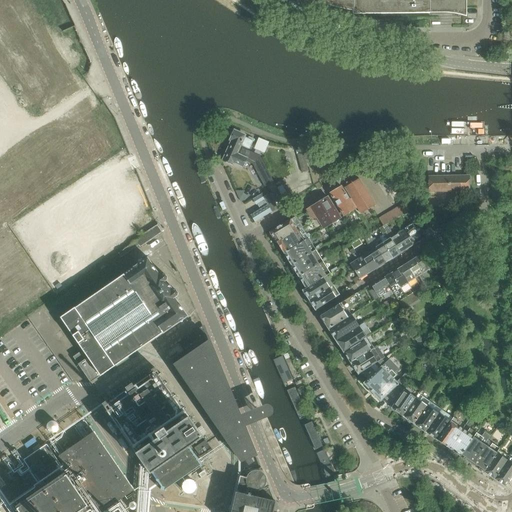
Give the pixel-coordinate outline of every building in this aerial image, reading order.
[(314,0),(321,2),(325,4),(329,5),(334,7),(337,8),(342,9),(346,10),(352,11),(352,14),(430,13),(445,13),(448,13),(450,14),(455,14),(461,16),(463,16),(466,17),(466,9),(466,0),(314,0)] [(232,141),(228,150),(236,154),(237,153),(239,147),(242,148),(243,146),(249,149),(253,141),(244,137),(245,136),(234,131),(230,140),(232,141)] [(241,150),(242,148),(239,147),(237,153),(236,154),(228,150),(223,160),(232,165),(233,163),(242,167),(246,158),(244,157),(246,152),(241,150)] [(297,154),(302,172),(308,171),(304,153),(297,154)] [(429,191),(469,191),(469,176),(449,177),(429,177),(429,191)] [(351,198),(349,200),(355,210),(357,208),(361,214),(375,205),(359,179),(345,188),(351,198)] [(341,187),(330,194),(344,217),(355,210),(349,200),(341,187)] [(271,191),(277,202),(282,199),(276,188),(271,191)] [(244,191),(236,191),(240,200),(244,191)] [(269,194),(263,198),(273,215),(280,211),(269,194)] [(261,195),(254,199),(257,204),(260,209),(267,205),(261,195)] [(327,197),(306,210),(313,221),(317,219),(323,229),(341,218),(327,197)] [(404,203),(379,219),(383,226),(394,220),(409,211),(406,205),(404,203)] [(269,234),(269,236),(271,239),(272,239),(273,239),(277,244),(302,228),(302,227),(295,217),(288,221),(287,221),(285,222),(284,223),(270,232),(270,234),(269,234)] [(399,221),(414,244),(422,239),(423,238),(423,237),(422,235),(422,231),(421,228),(420,225),(419,223),(419,221),(418,219),(417,217),(416,218),(417,219),(412,224),(408,227),(403,218),(399,221)] [(401,231),(397,234),(407,248),(414,244),(399,221),(396,223),(401,231)] [(162,232),(157,225),(135,240),(140,247),(162,232)] [(407,248),(397,234),(394,236),(388,227),(385,230),(400,253),(407,248)] [(277,244),(277,246),(279,249),(280,249),(281,249),(282,250),(284,253),(308,238),(302,228),(277,244)] [(386,241),(383,243),(393,258),(400,253),(385,230),(384,230),(386,232),(382,234),(386,241)] [(376,247),(368,236),(368,235),(364,238),(372,250),(368,252),(378,267),(385,262),(376,247)] [(315,250),(308,238),(284,253),(285,254),(284,254),(283,256),(286,260),(288,260),(289,260),(288,261),(291,265),(315,250)] [(383,243),(376,247),(385,262),(393,258),(383,243)] [(296,272),(298,277),(299,277),(323,262),(315,250),(291,265),(292,266),(291,266),(290,268),(293,272),(295,272),(295,271),(296,272)] [(368,252),(359,258),(369,273),(378,267),(368,252)] [(356,260),(350,264),(358,277),(359,279),(369,273),(359,258),(356,253),(353,255),(356,260)] [(421,255),(413,259),(426,280),(429,277),(426,272),(430,269),(421,255)] [(147,257),(60,318),(83,350),(73,357),(91,383),(188,316),(175,298),(177,297),(177,296),(177,295),(178,295),(178,294),(178,293),(177,292),(177,291),(176,291),(175,290),(174,290),(173,290),(172,289),(171,289),(167,283),(168,282),(167,282),(166,280),(167,280),(167,279),(167,278),(167,277),(166,276),(165,275),(164,275),(163,275),(162,275),(160,276),(147,257)] [(413,259),(406,264),(415,279),(418,277),(423,286),(428,283),(426,280),(413,259)] [(303,284),(306,288),(322,278),(322,279),(327,276),(326,276),(330,274),(323,262),(299,277),(299,278),(298,279),(300,283),(302,283),(303,283),(303,284)] [(406,264),(399,269),(411,289),(413,292),(417,290),(414,285),(417,282),(415,279),(406,264)] [(399,269),(392,273),(403,291),(404,293),(411,289),(399,269)] [(392,273),(384,278),(388,285),(391,290),(394,294),(396,298),(401,295),(400,293),(403,291),(392,273)] [(303,290),(302,291),(305,295),(309,300),(328,288),(322,279),(322,278),(306,288),(303,290)] [(384,278),(372,286),(373,289),(379,298),(389,292),(386,287),(388,285),(384,278)] [(313,306),(312,306),(315,310),(335,298),(328,288),(309,300),(313,306)] [(373,289),(369,292),(375,300),(379,298),(373,289)] [(386,294),(383,295),(385,299),(394,294),(391,290),(386,294)] [(351,315),(347,309),(358,301),(354,295),(320,316),(329,330),(351,315)] [(398,301),(393,305),(399,314),(404,311),(398,301)] [(351,315),(329,330),(333,337),(336,341),(362,324),(359,326),(352,315),(351,315)] [(362,324),(336,341),(338,345),(343,352),(366,338),(371,334),(364,323),(362,324)] [(204,333),(206,332),(203,327),(197,331),(165,353),(239,461),(255,455),(244,426),(207,336),(206,336),(205,334),(204,333)] [(351,363),(350,363),(373,349),(366,338),(343,352),(346,356),(351,363)] [(373,349),(350,363),(353,367),(358,374),(361,372),(381,360),(384,358),(377,347),(373,349)] [(282,356),(273,360),(284,384),(293,379),(282,356)] [(396,383),(390,377),(394,373),(385,364),(381,360),(361,372),(368,379),(364,384),(380,401),(384,397),(391,404),(410,377),(406,373),(396,383)] [(145,463),(150,470),(149,470),(151,473),(153,472),(158,479),(157,479),(158,481),(159,480),(166,490),(203,464),(203,463),(202,462),(201,462),(196,454),(197,454),(196,452),(195,453),(191,446),(204,437),(202,433),(199,430),(200,430),(191,417),(192,416),(191,415),(190,416),(185,408),(186,407),(185,406),(185,405),(184,406),(176,396),(178,395),(176,393),(175,394),(167,383),(169,382),(168,381),(166,382),(161,374),(162,373),(161,372),(160,373),(155,367),(152,369),(151,368),(151,367),(145,371),(142,373),(140,374),(141,374),(138,377),(137,376),(135,378),(136,378),(134,379),(133,380),(131,378),(120,386),(121,388),(104,400),(106,403),(104,404),(108,409),(106,410),(107,412),(108,411),(114,419),(113,420),(114,421),(115,420),(122,431),(121,432),(122,433),(124,433),(131,443),(130,444),(131,446),(132,445),(138,453),(136,454),(138,455),(139,454),(145,463)] [(297,386),(289,390),(301,418),(309,414),(297,386)] [(402,416),(403,416),(419,394),(407,386),(404,390),(391,408),(395,412),(396,411),(402,416)] [(414,424),(413,424),(414,424),(430,402),(419,394),(403,416),(407,420),(407,419),(414,424)] [(425,432),(441,410),(430,402),(414,424),(418,428),(418,427),(425,432)] [(441,410),(425,432),(430,436),(430,435),(437,440),(453,417),(453,418),(441,410)] [(453,417),(437,440),(445,446),(450,448),(466,425),(462,422),(461,423),(453,417)] [(312,421),(304,425),(315,450),(323,446),(312,421)] [(453,451),(460,456),(476,433),(469,428),(470,427),(466,425),(450,448),(449,449),(453,451)] [(20,511),(128,511),(120,499),(135,489),(112,456),(94,431),(59,455),(70,472),(67,474),(47,445),(44,447),(43,448),(35,435),(27,440),(36,453),(26,460),(43,485),(14,506),(16,508),(18,507),(18,508),(16,509),(18,511),(19,510),(20,511)] [(488,441),(491,436),(484,432),(481,436),(476,433),(460,456),(468,461),(472,464),(488,441)] [(207,440),(196,447),(205,459),(215,452),(207,440)] [(498,450),(499,448),(488,441),(472,464),(476,467),(483,472),(498,450)] [(325,450),(317,453),(326,476),(334,473),(325,450)] [(498,450),(483,472),(487,475),(494,479),(509,457),(498,450)] [(511,459),(509,457),(494,479),(501,484),(505,487),(511,476),(511,459)] [(272,511),(276,501),(275,501),(272,494),(269,487),(268,487),(268,484),(262,470),(244,477),(240,476),(230,511),(272,511)]
